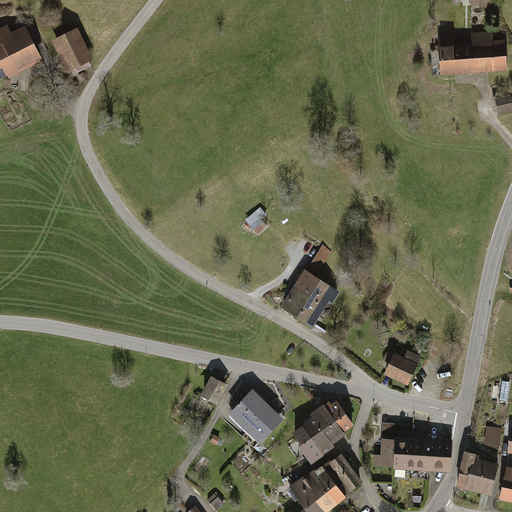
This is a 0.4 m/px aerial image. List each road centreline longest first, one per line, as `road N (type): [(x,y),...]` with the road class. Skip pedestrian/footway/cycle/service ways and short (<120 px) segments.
road 1 (unclassified): [(370,393),(307,334),(197,275),(134,224),(89,154),(81,114)]
road 2 (unclassified): [(370,393),(60,328),(0,323)]
road 3 (tertiary): [(465,414),(492,266),(511,206)]
road 4 (unclassified): [(81,114),(100,72),(158,0)]
road 5 (residential): [(0,26),(30,29),(68,104),(81,114)]
road 6 (residential): [(390,511),(355,458),(370,393)]
